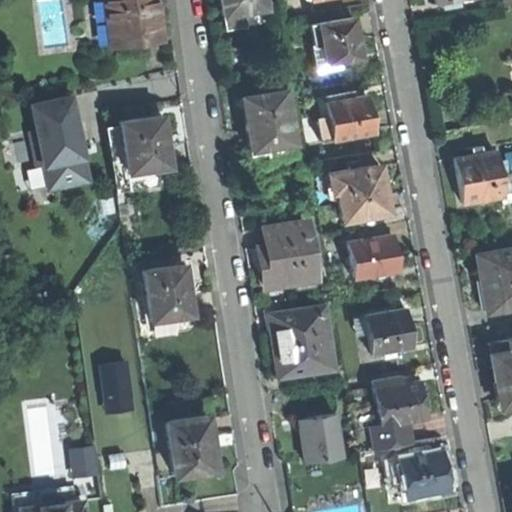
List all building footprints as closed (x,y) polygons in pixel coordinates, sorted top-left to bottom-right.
[(98,0),(106,44),(156,36),(152,8),(150,0),(98,0)] [(242,11),(263,7),(262,0),(215,0),(218,15),(242,11)] [(266,19),(263,7),(242,11),(244,23),(266,19)] [(221,27),(244,23),(242,11),(218,15),(221,27)] [(351,18),(308,25),(316,70),(349,64),(348,59),(358,58),(354,38),(351,18)] [(247,150),(291,143),(282,89),(238,96),(243,124),(247,150)] [(317,140),(330,138),(324,103),(342,100),(341,92),(315,97),(319,120),(314,121),(317,140)] [(342,100),(324,103),(330,138),(371,131),(368,114),(365,96),(342,100)] [(50,190),(86,181),(75,139),(66,101),(31,110),(36,133),(27,136),(35,169),(44,167),(50,190)] [(126,171),(166,164),(162,139),(158,115),(117,122),(126,171)] [(511,116),(494,121),(497,135),(511,132),(511,116)] [(468,146),(469,152),(479,151),(478,144),(468,146)] [(456,179),(460,202),(500,194),(501,194),(497,172),(495,158),(493,148),(479,151),(469,152),(452,156),(456,179)] [(502,157),(495,158),(497,172),(504,171),(502,157)] [(376,163),(325,172),(328,189),(334,189),(338,217),(384,210),(380,186),(376,163)] [(511,169),(504,171),(497,172),(501,194),(500,194),(501,202),(511,200),(511,169)] [(294,287),(312,285),(303,222),(261,228),(263,247),(257,248),(259,267),(262,286),(294,281),(294,287)] [(393,234),(347,242),(354,277),(399,268),(396,250),(393,234)] [(505,303),(511,302),(511,247),(476,253),(479,274),(485,273),(487,287),(490,306),(505,303)] [(146,318),(188,312),(184,289),(180,262),(138,268),(146,318)] [(318,307),(266,315),(270,343),(275,373),(327,365),(318,307)] [(405,308),(361,316),(364,329),(368,353),(377,351),(391,349),(412,345),(409,327),(405,308)] [(351,331),(364,329),(361,316),(349,318),(351,331)] [(491,378),(496,406),(511,403),(511,336),(505,338),(507,348),(486,352),(491,378)] [(392,355),(391,349),(377,351),(379,357),(392,355)] [(122,355),(102,359),(110,408),(130,405),(122,355)] [(368,381),(369,388),(397,383),(395,376),(368,381)] [(397,383),(369,388),(372,409),(363,410),(365,426),(402,419),(422,416),(419,398),(416,379),(397,383)] [(334,455),(330,410),(287,414),(292,459),(334,455)] [(357,451),(369,448),(365,426),(363,410),(350,412),(357,451)] [(163,419),(172,472),(212,466),(208,443),(204,413),(163,419)] [(406,442),(402,419),(365,426),(369,448),(406,442)] [(406,442),(408,455),(433,450),(431,438),(406,442)] [(62,447),(68,492),(68,499),(79,498),(98,495),(91,443),(62,447)] [(408,455),(394,457),(395,461),(399,483),(401,496),(446,489),(446,486),(443,470),(441,460),(440,449),(433,450),(408,455)] [(389,485),(399,483),(395,461),(385,462),(389,485)] [(449,468),(443,470),(446,486),(452,485),(449,468)] [(36,496),(8,500),(0,504),(0,511),(81,511),(79,498),(68,499),(68,492),(45,495),(43,484),(35,485),(36,496)]
